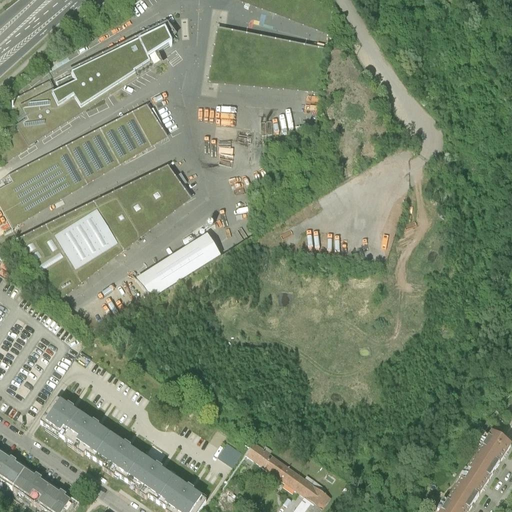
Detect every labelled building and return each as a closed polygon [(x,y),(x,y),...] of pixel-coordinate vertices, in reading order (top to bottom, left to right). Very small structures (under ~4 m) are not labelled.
[(297,0),(240,0),(236,6),(329,40),(332,13),(297,0)] [(20,131),(16,134),(17,135),(6,142),(12,153),(0,160),(0,162),(4,169),(165,71),(159,61),(174,51),(172,46),(179,41),(169,28),(67,78),(69,80),(56,86),(58,92),(54,94),(50,86),(9,106),(20,131)] [(217,34),(209,90),(321,101),(327,55),(217,34)] [(0,193),(0,211),(12,234),(169,143),(148,110),(10,180),(14,187),(0,193)] [(168,174),(18,245),(58,309),(192,206),(168,174)] [(344,182),(354,201),(366,194),(357,176),(344,182)] [(361,229),(346,230),(347,251),(354,250),(354,255),(363,254),(361,229)] [(133,276),(69,315),(95,338),(153,303),(141,288),(133,276)] [(166,293),(154,278),(141,288),(153,303),(166,293)] [(74,410),(68,406),(67,408),(60,404),(46,425),(60,435),(64,430),(68,433),(79,417),(73,412),(74,410)] [(92,425),(79,417),(68,433),(79,441),(76,444),(97,458),(111,438),(98,429),(99,428),(93,424),(92,425)] [(490,436),(480,453),(499,465),(510,449),(490,436)] [(124,447),(111,438),(97,458),(129,480),(142,460),(129,451),(131,449),(125,445),(124,447)] [(305,501),(320,511),(322,511),(331,501),(255,447),(247,460),(305,501)] [(480,453),(469,470),(489,482),(499,465),(480,453)] [(25,471),(1,454),(0,455),(0,483),(11,491),(25,471)] [(155,469),(142,460),(129,480),(160,501),(174,481),(161,473),(162,471),(156,467),(155,469)] [(469,470),(458,486),(478,499),(489,482),(469,470)] [(11,491),(38,510),(52,489),(25,471),(11,491)] [(329,475),(325,480),(333,486),(336,481),(329,475)] [(187,490),(174,481),(160,501),(166,505),(165,507),(172,511),(193,511),(202,501),(192,494),(194,492),(188,488),(187,490)] [(458,486),(448,503),(461,511),(469,511),(478,499),(458,486)] [(76,511),(79,508),(52,489),(38,510),(41,511),(76,511)] [(233,511),(242,500),(227,490),(212,510),(214,511),(233,511)] [(124,505),(128,497),(118,492),(114,499),(124,505)] [(320,511),(305,501),(297,511),(320,511)] [(461,511),(448,503),(442,511),(461,511)]
